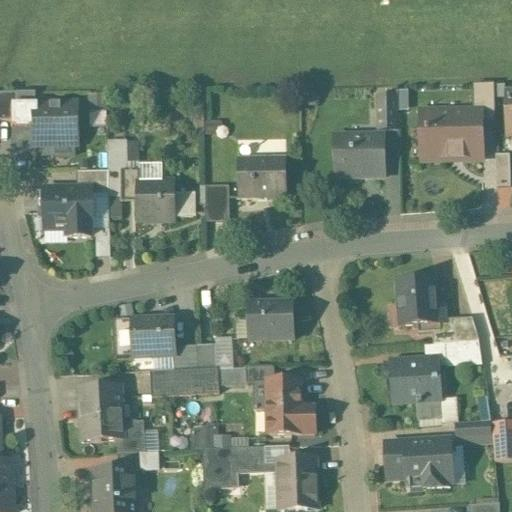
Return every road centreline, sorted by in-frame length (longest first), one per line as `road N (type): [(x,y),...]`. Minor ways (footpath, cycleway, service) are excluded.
road 1 (residential): [(320,248),(31,309)]
road 2 (residential): [(359,511),(357,434),(320,248)]
road 3 (residential): [(31,309),(50,511)]
road 4 (residential): [(511,234),(320,248)]
